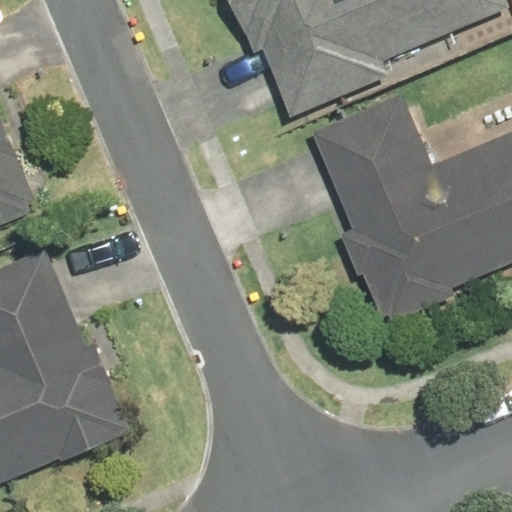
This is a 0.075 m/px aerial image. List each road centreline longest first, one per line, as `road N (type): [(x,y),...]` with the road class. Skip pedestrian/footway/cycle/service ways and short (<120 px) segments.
road 1 (residential): [(83,0),(296,511)]
road 2 (residential): [(321,511),(511,434)]
